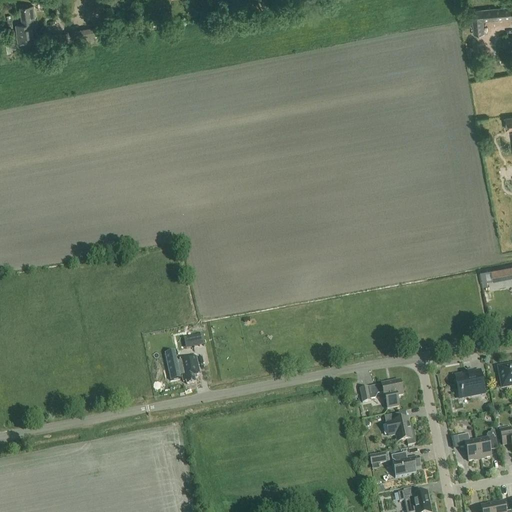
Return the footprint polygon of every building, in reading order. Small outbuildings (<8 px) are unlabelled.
[(20,7),(21,13),(22,24),(16,25),(18,44),(37,42),(33,5),(20,7)] [(511,18),(511,6),(472,11),(474,35),(484,34),(483,21),(511,18)] [(92,40),(90,27),(68,31),(70,43),(92,40)] [(68,44),(67,34),(52,35),(53,46),(68,44)] [(185,333),(186,336),(200,335),(199,324),(192,325),(193,332),(185,333)] [(160,331),(163,345),(173,344),(170,329),(160,331)] [(194,336),(196,347),(203,345),(200,334),(194,336)] [(195,357),(179,361),(184,383),(186,383),(186,385),(194,384),(194,380),(197,380),(196,376),(199,376),(195,357)] [(511,365),(498,369),(502,388),(511,386),(511,365)] [(487,381),(481,382),(479,372),(455,377),(457,389),(459,389),(461,399),(484,395),(483,389),(489,388),(487,381)] [(381,386),(368,389),(368,388),(359,390),(362,403),(370,402),(370,400),(375,399),(376,392),(382,391),(384,400),(385,400),(387,410),(399,407),(397,397),(402,396),(399,381),(381,385),(381,386)] [(400,421),(398,414),(384,417),(385,424),(387,424),(389,436),(391,436),(391,437),(395,436),(397,443),(407,441),(408,446),(416,444),(411,425),(408,425),(407,419),(400,421)] [(511,453),(511,433),(511,434),(510,429),(499,431),(502,448),(511,446),(511,453)] [(475,441),(479,460),(491,458),(489,452),(498,450),(494,433),(487,434),(486,436),(486,439),(475,441)] [(479,460),(475,441),(469,442),(467,435),(457,437),(459,449),(465,448),(468,462),(479,460)] [(386,463),(384,453),(369,457),(372,469),(379,468),(378,465),(386,463)] [(414,469),(420,468),(418,458),(407,461),(405,454),(391,457),(392,462),(396,464),(392,465),(395,478),(415,474),(414,469)] [(403,491),(403,492),(398,493),(400,502),(405,501),(407,511),(430,511),(426,493),(419,495),(417,488),(403,491)] [(510,511),(508,511),(504,511),(503,502),(491,505),(492,511),(510,511)]
